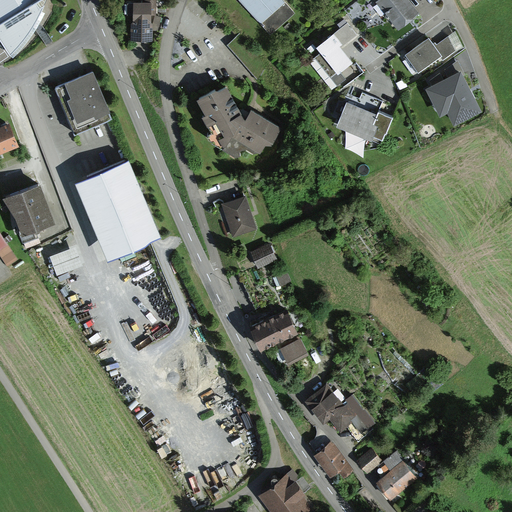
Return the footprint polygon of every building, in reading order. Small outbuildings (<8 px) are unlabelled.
[(41,2),(40,0),(0,0),(0,43),(8,56),(19,43),(29,30),(35,19),(36,18),(40,7),(41,2)] [(133,2),(133,39),(150,39),(150,16),(155,16),(154,0),(144,0),(144,2),(133,2)] [(296,12),(285,0),(238,0),(270,35),(296,12)] [(377,0),(375,2),(396,28),(416,12),(406,0),(377,0)] [(311,61),(330,86),(342,77),(338,72),(351,62),(338,46),(354,34),(346,24),(316,47),(321,53),(311,61)] [(428,39),(405,55),(417,73),(440,57),(443,60),(456,50),(448,35),(433,46),(428,39)] [(481,107),(461,68),(427,85),(441,111),(448,108),(455,120),(481,107)] [(108,112),(91,71),(54,86),(71,127),(108,112)] [(243,123),(223,88),(198,102),(224,149),(233,155),(242,143),(257,151),(264,140),(271,140),(278,127),(250,111),(243,123)] [(335,125),(380,145),(393,116),(378,110),(382,101),(361,92),(358,99),(348,95),(335,125)] [(0,150),(14,145),(6,124),(0,126),(0,150)] [(128,161),(77,182),(108,256),(159,236),(128,161)] [(50,222),(37,185),(7,195),(20,232),(50,222)] [(243,197),(222,204),(232,235),(253,228),(243,197)] [(0,256),(6,265),(15,259),(0,236),(0,256)] [(268,244),(251,251),(256,265),(274,258),(268,244)] [(80,264),(73,246),(48,255),(55,273),(80,264)] [(284,273),(276,276),(280,284),(288,281),(284,273)] [(283,342),(298,334),(287,311),(272,318),(250,329),(261,352),(283,342)] [(301,339),(280,349),(288,366),(309,355),(301,339)] [(327,383),(304,401),(324,425),(330,420),(341,432),(348,427),(359,441),(380,425),(366,408),(364,409),(352,394),(344,400),(347,403),(345,405),(327,383)] [(354,470),(332,442),(313,456),(331,479),(339,472),(344,478),(354,470)] [(356,461),(367,474),(382,460),(371,449),(356,461)] [(391,470),(377,482),(391,499),(417,478),(396,453),(385,462),(391,470)] [(287,476),(260,494),(272,511),(302,511),(309,507),(287,476)]
